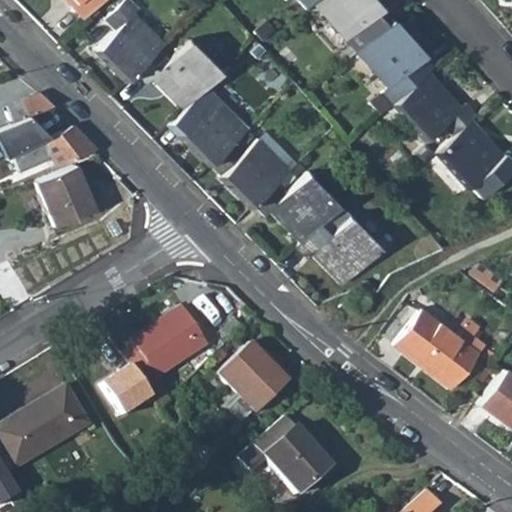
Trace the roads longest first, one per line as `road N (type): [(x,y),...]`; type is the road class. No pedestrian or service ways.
road 1 (tertiary): [(193,224),(338,361),(511,487)]
road 2 (tertiary): [(0,20),(193,224)]
road 3 (residential): [(0,343),(193,224)]
